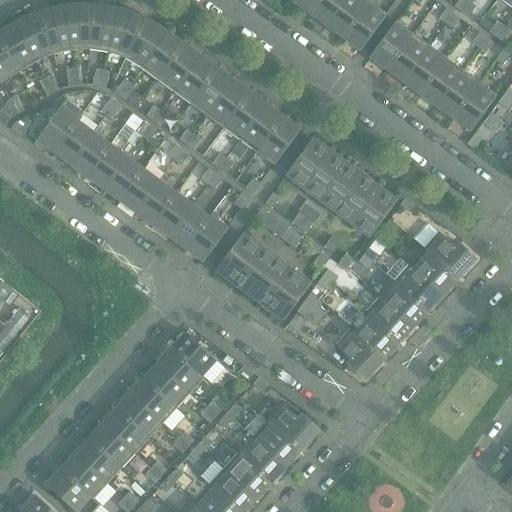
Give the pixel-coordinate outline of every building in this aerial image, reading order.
[(310,14),(320,0),(294,0),(293,1),(310,14)] [(327,26),(345,0),(320,0),(310,14),(327,26)] [(343,38),(369,3),(365,0),(345,0),(327,26),(343,38)] [(461,13),(469,2),(470,0),(459,0),(454,7),(461,13)] [(511,0),(500,0),(511,8),(511,0)] [(468,18),(476,7),(469,2),(461,13),(468,18)] [(361,50),(386,15),(369,3),(343,38),(361,50)] [(89,51),(92,7),(85,7),(70,8),(64,9),(71,51),(83,50),(89,51)] [(108,53),(118,11),(111,10),(103,8),(100,8),(92,7),(89,51),(96,51),(108,53)] [(71,51),(64,9),(56,10),(41,14),(37,15),(52,56),(59,54),(71,51)] [(446,25),(453,14),(447,9),(439,20),(446,25)] [(125,60),(143,20),(140,19),(126,13),(118,11),(108,53),(111,54),(123,59),(125,60)] [(453,30),(460,19),(453,14),(446,25),(453,30)] [(52,56),(37,15),(27,19),(14,26),(36,63),(47,58),(52,56)] [(141,69),(167,34),(153,25),(143,20),(125,60),(134,64),(141,69)] [(387,70),(413,35),(396,22),(370,57),(387,70)] [(496,38),(504,28),(497,23),(489,33),(496,38)] [(36,63),(14,26),(0,33),(0,42),(18,74),(36,63)] [(503,43),(511,33),(504,28),(496,38),(503,43)] [(479,49),(486,38),(479,33),(472,44),(479,49)] [(157,81),(183,46),(167,34),(141,69),(157,81)] [(404,82),(430,47),(413,35),(387,70),(404,82)] [(486,54),(493,44),(486,38),(479,49),(486,54)] [(18,74),(0,42),(0,83),(0,84),(18,74)] [(174,93),(200,58),(183,46),(157,81),(174,93)] [(420,94),(446,59),(430,47),(404,82),(420,94)] [(502,66),(510,56),(503,51),(495,61),(502,66)] [(190,105),(216,70),(200,58),(174,93),(190,105)] [(437,106),(462,71),(446,59),(420,94),(437,106)] [(83,86),(80,69),(73,70),(76,87),(83,86)] [(76,87),(73,70),(66,71),(69,88),(76,87)] [(99,88),(103,71),(96,70),(92,86),(99,88)] [(207,117),(232,82),(216,70),(190,105),(207,117)] [(106,90),(110,73),(103,71),(99,88),(106,90)] [(453,118),(479,83),(462,71),(437,106),(453,118)] [(60,91),(51,76),(45,79),(54,94),(60,91)] [(54,94),(45,79),(39,83),(47,98),(54,94)] [(223,129),(249,94),(232,82),(207,117),(223,129)] [(120,98),(128,87),(122,83),(114,94),(120,98)] [(470,131),(496,96),(479,83),(453,118),(470,131)] [(126,102),(133,91),(128,87),(120,98),(126,102)] [(511,92),(508,90),(503,97),(511,103),(511,92)] [(240,141),(265,106),(249,94),(223,129),(240,141)] [(24,111),(16,96),(10,100),(10,101),(18,115),(24,111)] [(511,105),(511,103),(503,97),(498,104),(508,111),(511,105)] [(106,116),(116,102),(111,99),(101,112),(106,116)] [(11,119),(18,115),(10,101),(10,100),(1,111),(0,112),(0,121),(6,126),(11,119)] [(55,152),(78,121),(84,113),(66,101),(38,140),(55,152)] [(112,121),(122,107),(116,102),(106,116),(112,121)] [(153,122),(161,111),(154,106),(146,117),(153,122)] [(256,153),(282,118),(265,106),(240,141),(256,153)] [(160,127),(168,117),(161,111),(153,122),(160,127)] [(273,166),(299,131),(282,118),(256,153),(273,166)] [(71,164),(94,133),(78,121),(55,152),(71,164)] [(142,137),(149,127),(142,122),(135,132),(142,137)] [(27,130),(16,123),(11,130),(22,138),(27,130)] [(149,143),(156,132),(149,127),(142,137),(149,143)] [(186,146),(194,135),(186,130),(179,141),(186,146)] [(88,176),(110,145),(94,133),(71,164),(88,176)] [(193,151),(201,141),(194,135),(186,146),(193,151)] [(474,150),(482,140),(475,135),(467,145),(474,150)] [(336,212),(362,177),(312,140),(286,175),(336,212)] [(104,189),(127,157),(110,145),(88,176),(88,177),(104,189)] [(175,161),(182,151),(175,146),(168,156),(175,161)] [(182,167),(189,156),(182,151),(175,161),(182,167)] [(219,170),(226,160),(219,154),(212,165),(219,170)] [(121,201),(143,169),(127,157),(104,189),(121,201)] [(226,175),(234,165),(226,160),(219,170),(226,175)] [(137,213),(160,181),(143,169),(121,201),(137,213)] [(207,186),(215,175),(208,170),(200,180),(207,186)] [(215,191),(222,180),(215,175),(207,186),(215,191)] [(353,224),(379,189),(362,177),(336,212),(353,224)] [(252,195),(260,184),(253,179),(245,189),(252,195)] [(153,225),(176,194),(160,181),(137,213),(153,225)] [(370,237),(396,202),(379,189),(353,224),(370,237)] [(170,237),(193,206),(176,194),(153,225),(170,237)] [(241,210),(249,200),(242,194),(234,205),(241,210)] [(272,210),(280,199),(273,194),(265,204),(272,210)] [(415,207),(405,199),(400,206),(410,214),(415,207)] [(186,249),(209,218),(193,206),(170,237),(186,249)] [(261,225),(269,214),(262,209),(254,220),(261,225)] [(299,229),(307,218),(299,213),(292,224),(299,229)] [(204,261),(226,230),(209,218),(186,249),(204,261)] [(306,234),(314,223),(307,218),(299,229),(306,234)] [(399,228),(389,221),(384,228),(394,235),(399,228)] [(475,259),(459,245),(455,249),(439,234),(438,235),(427,224),(413,239),(424,250),(423,251),(427,254),(455,280),(475,259)] [(288,244),(295,234),(288,228),(281,239),(288,244)] [(295,249),(302,239),(295,234),(288,244),(295,249)] [(250,295),(276,260),(242,236),(216,271),(250,295)] [(332,253),(339,242),(332,237),(324,248),(332,253)] [(379,256),(368,249),(363,256),(374,263),(379,256)] [(321,269),(329,258),(322,253),(314,263),(321,269)] [(345,270),(353,260),(346,254),(338,265),(345,270)] [(455,280),(427,254),(413,269),(441,295),(455,280)] [(374,263),(363,256),(358,263),(368,270),(374,263)] [(266,307),(292,272),(276,260),(250,295),(266,307)] [(441,295),(413,269),(409,266),(394,282),(426,312),(441,296),(441,295)] [(338,277),(328,270),(323,277),(333,285),(338,277)] [(309,285),(292,272),(266,307),(284,320),(309,285)] [(333,285),(323,277),(318,284),(328,291),(333,285)] [(426,312),(394,282),(380,298),(411,328),(412,327),(426,312)] [(0,304),(1,305),(12,291),(2,283),(0,284),(0,304)] [(318,307),(321,303),(310,295),(297,313),(315,326),(326,315),(318,307)] [(411,328),(380,298),(365,315),(368,318),(397,344),(397,343),(411,328)] [(397,344),(368,318),(355,333),(383,359),(397,344)] [(383,359),(355,333),(351,330),(336,347),(352,362),(348,366),(363,380),(383,359)] [(215,360),(186,334),(172,349),(201,375),(215,360)] [(204,379),(201,375),(172,349),(158,365),(190,394),(204,379)] [(190,394),(158,365),(144,380),(176,409),(190,394)] [(254,374),(243,367),(238,374),(248,381),(254,374)] [(269,386),(259,378),(253,385),(264,393),(269,386)] [(176,409),(144,380),(131,395),(163,424),(176,409)] [(163,424),(131,395),(117,410),(149,439),(163,424)] [(222,411),(212,402),(206,409),(216,417),(222,411)] [(233,420),(242,411),(235,405),(227,414),(233,420)] [(318,430),(302,416),(298,420),(282,405),(267,422),(299,451),(318,430)] [(216,417),(206,409),(200,415),(210,424),(216,417)] [(149,439),(117,410),(103,425),(111,433),(135,454),(149,439)] [(225,430),(233,420),(227,414),(218,424),(225,430)] [(299,451),(267,422),(252,438),(284,467),(299,451)] [(135,454),(111,433),(103,425),(89,440),(111,460),(121,469),(135,454)] [(194,441),(184,432),(178,439),(188,447),(194,441)] [(204,452),(213,443),(206,437),(196,447),(204,452)] [(284,467),(252,438),(238,454),(270,483),(284,467)] [(188,447),(178,439),(173,445),(182,454),(188,447)] [(121,469),(111,460),(89,440),(76,455),(107,485),(121,469)] [(195,461),(204,452),(196,447),(189,455),(195,461)] [(270,483),(238,454),(223,470),(255,499),(270,483)] [(107,485),(76,455),(62,470),(61,471),(90,497),(93,500),(94,500),(107,485)] [(167,471),(157,462),(151,469),(161,478),(167,471)] [(175,484),(184,474),(177,468),(168,479),(175,484)] [(161,478),(151,469),(145,475),(155,484),(161,478)] [(255,499),(223,470),(209,485),(237,511),(243,511),(255,499)] [(90,497),(61,471),(47,486),(75,511),(107,511),(94,500),(93,500),(90,497)] [(166,493),(175,484),(168,479),(160,487),(166,493)] [(237,511),(209,485),(194,502),(205,511),(237,511)] [(139,501),(129,492),(123,499),(133,508),(139,501)] [(52,511),(37,497),(24,511),(52,511)] [(129,511),(133,508),(123,499),(118,505),(124,511),(129,511)] [(140,511),(149,511),(154,506),(148,500),(139,510),(140,511)] [(205,511),(194,502),(184,511),(205,511)]
